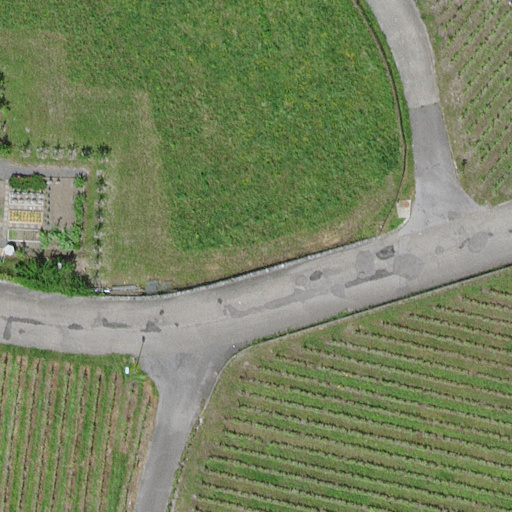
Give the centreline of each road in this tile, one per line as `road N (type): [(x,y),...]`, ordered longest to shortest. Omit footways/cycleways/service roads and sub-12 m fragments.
road 1 (unclassified): [(0,313),(144,330),(203,321),(511,232)]
road 2 (track): [(388,0),(413,57),(454,250)]
road 3 (track): [(188,323),(148,511)]
